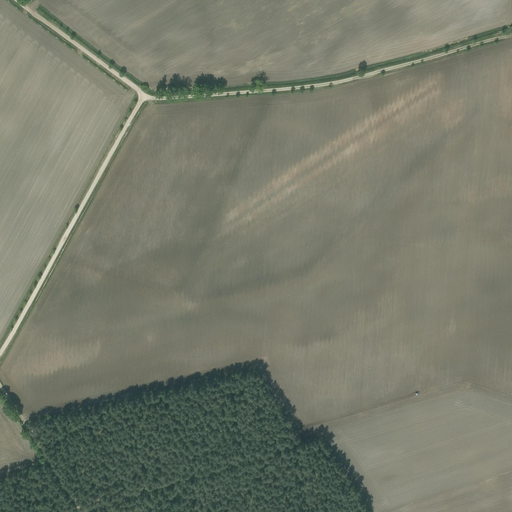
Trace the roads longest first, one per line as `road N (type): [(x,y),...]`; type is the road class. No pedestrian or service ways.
road 1 (track): [(142,97),(331,83),(511,35)]
road 2 (track): [(0,352),(142,97)]
road 3 (track): [(142,97),(14,0)]
road 4 (track): [(83,511),(0,386)]
